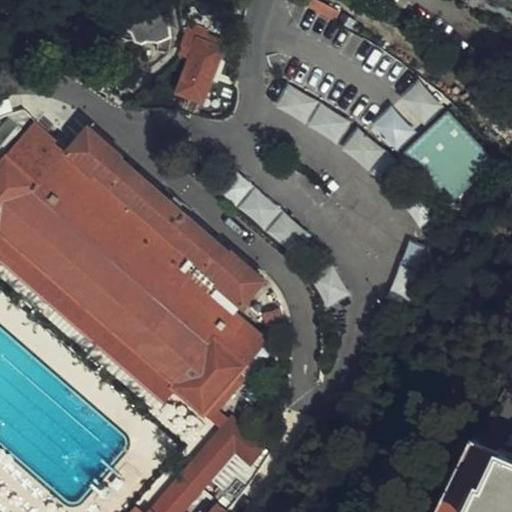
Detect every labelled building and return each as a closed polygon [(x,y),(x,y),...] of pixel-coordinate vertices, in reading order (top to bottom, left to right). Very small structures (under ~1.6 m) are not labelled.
[(122,32),(120,39),(119,42),(118,48),(129,61),(157,41),(159,27),(160,19),(156,5),(155,0),(97,0),(99,5),(95,6),(101,23),(123,25),(122,32)] [(198,54),(185,85),(210,94),(230,45),(206,35),(205,38),(191,34),(188,51),(198,54)] [(90,55),(62,67),(76,74),(89,80),(96,68),(90,55)] [(421,229),(394,292),(424,301),(450,218),(393,151),(337,106),(289,83),(278,106),(332,132),(382,175),(421,229)] [(26,107),(24,109),(56,137),(59,134),(26,107)] [(24,109),(0,136),(0,230),(22,249),(93,312),(163,372),(161,374),(164,377),(193,401),(200,393),(207,399),(209,397),(235,366),(229,361),(259,326),(92,185),(102,173),(212,266),(208,271),(232,291),(251,269),(252,266),(220,238),(219,239),(106,142),(108,140),(77,113),(59,134),(56,137),(24,109)] [(452,114),(404,155),(450,210),(498,169),(452,114)] [(217,149),(204,171),(286,244),(310,284),(315,300),(338,292),(329,265),(310,231),(217,149)] [(0,253),(52,299),(154,389),(164,377),(161,374),(163,372),(93,312),(22,249),(0,230),(0,253)] [(262,319),(277,313),(271,293),(255,300),(262,319)] [(200,393),(193,401),(192,403),(210,418),(221,406),(209,397),(207,399),(200,393)] [(221,406),(210,418),(208,420),(217,427),(150,503),(141,496),(135,503),(127,511),(157,511),(224,439),(240,453),(254,438),(229,417),(231,413),(222,405),(221,406)] [(217,427),(208,420),(175,458),(141,496),(150,503),(217,427)] [(473,511),(458,504),(462,495),(454,491),(463,474),(470,478),(475,469),(478,470),(494,438),(465,424),(422,511),(473,511)] [(473,511),(511,511),(511,446),(494,438),(478,470),(475,469),(470,478),(463,474),(454,491),(462,495),(458,504),(473,511)] [(201,484),(206,488),(209,491),(216,496),(224,485),(211,474),(201,484)] [(184,511),(191,511),(209,491),(206,488),(184,511)] [(223,511),(228,507),(215,497),(216,496),(209,491),(191,511),(223,511)] [(104,511),(127,511),(135,503),(122,492),(104,511)]
